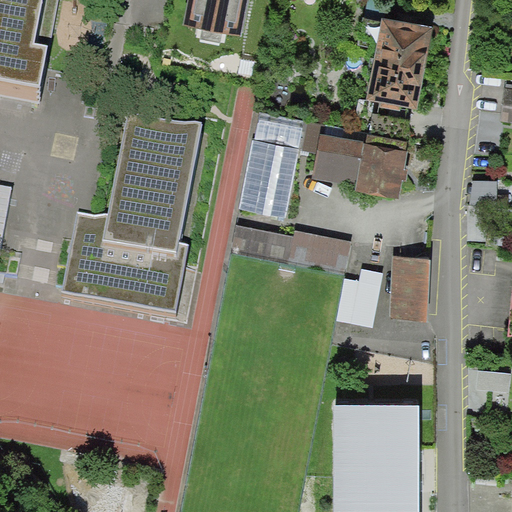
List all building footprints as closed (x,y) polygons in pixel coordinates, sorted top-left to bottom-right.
[(0,0),(0,101),(40,111),(48,67),(36,64),(48,0),(0,0)] [(248,0),(187,0),(184,21),(243,32),(248,0)] [(435,22),(382,12),(365,98),(420,108),(435,22)] [(511,83),(506,83),(501,121),(511,122),(511,83)] [(310,122),(262,113),(241,221),(290,232),(310,122)] [(202,139),(127,124),(100,257),(178,271),(202,139)] [(408,147),(320,130),(310,184),(400,203),(408,147)] [(470,178),(470,204),(498,205),(499,179),(470,178)] [(98,258),(104,227),(77,222),(63,303),(176,324),(189,258),(182,256),(179,275),(98,258)] [(294,235),(240,225),(237,244),(343,264),(349,241),(296,230),(294,235)] [(488,230),(487,243),(507,246),(509,233),(488,230)] [(429,257),(393,254),(387,318),(427,322),(429,257)] [(344,276),(336,323),(377,330),(384,273),(360,268),(358,279),(344,276)] [(511,374),(478,370),(474,405),(511,410),(511,399),(511,374)] [(418,511),(418,404),(333,404),(334,511),(418,511)] [(491,424),(487,442),(502,445),(506,427),(491,424)]
